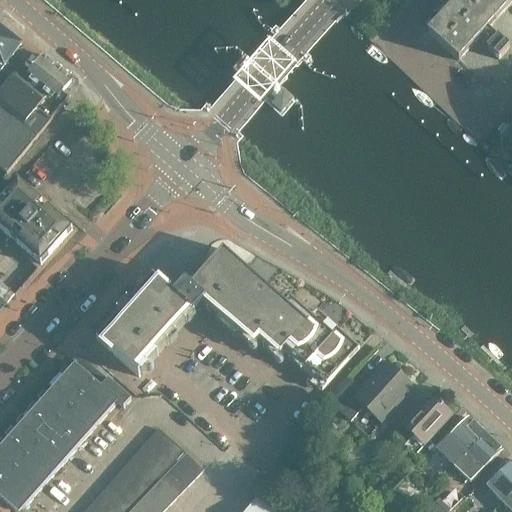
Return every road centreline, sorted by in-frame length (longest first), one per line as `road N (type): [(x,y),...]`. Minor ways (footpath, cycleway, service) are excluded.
road 1 (tertiary): [(511,424),(371,300),(236,212),(184,166)]
road 2 (unclassified): [(196,511),(227,476),(155,409),(63,511)]
road 3 (secondary): [(0,377),(184,166)]
road 4 (tertiary): [(184,166),(133,122),(80,58),(9,0)]
road 5 (secondary): [(184,166),(328,0)]
road 6 (residential): [(426,0),(401,28),(403,48),(482,121),(511,90)]
